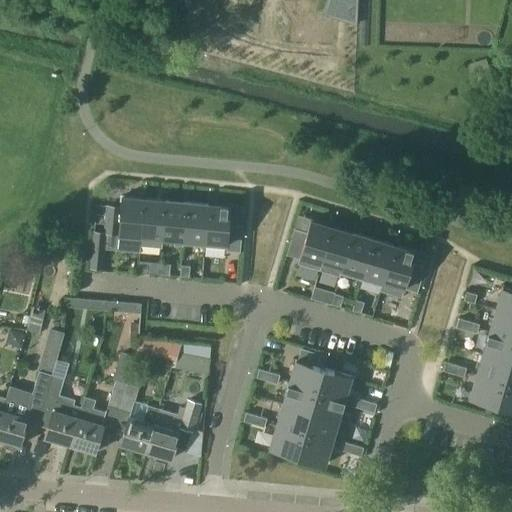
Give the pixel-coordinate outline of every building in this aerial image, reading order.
[(107,205),(104,233),(118,234),(116,250),(138,252),(143,198),(121,196),(120,206),(107,205)] [(160,247),(165,200),(143,198),(138,252),(139,252),(140,246),(160,247)] [(182,245),(186,202),(165,200),(160,247),(161,247),(162,238),(174,239),(174,245),(182,246),(182,245)] [(204,247),(208,204),(186,202),(182,245),(204,247)] [(229,223),(230,206),(208,204),(204,247),(225,248),(225,251),(239,252),(242,224),(229,223)] [(331,226),(310,220),(306,232),(293,228),(285,254),(298,258),(297,263),(318,270),(331,226)] [(331,226),(318,270),(339,276),(340,274),(352,233),(331,226)] [(116,250),(118,234),(104,233),(93,232),(90,267),(96,268),(102,268),(103,249),(116,250)] [(373,239),(352,233),(340,274),(360,280),(373,239)] [(393,245),(373,239),(360,280),(380,286),(379,290),(380,291),(393,245)] [(415,251),(393,245),(380,291),(401,297),(404,288),(417,292),(425,266),(412,262),(415,251)] [(41,294),(49,265),(35,261),(27,291),(41,294)] [(148,273),(157,274),(158,263),(149,262),(148,273)] [(159,263),(158,274),(169,275),(170,264),(159,263)] [(180,265),(179,276),(188,277),(190,265),(180,265)] [(0,267),(0,306),(22,308),(24,268),(0,267)] [(323,289),(314,286),(311,297),(319,300),(323,289)] [(511,289),(502,287),(495,309),(511,314),(511,289)] [(466,291),(463,300),(474,303),(476,294),(466,291)] [(334,293),(331,304),(340,306),(343,296),(334,293)] [(355,299),(351,310),(360,312),(363,302),(355,299)] [(511,314),(495,309),(488,331),(511,338),(511,314)] [(458,318),(455,326),(466,329),(468,321),(458,318)] [(162,333),(139,331),(139,321),(122,320),(121,338),(129,338),(129,354),(146,354),(147,343),(161,343),(162,333)] [(478,324),(468,321),(466,329),(476,332),(478,324)] [(92,346),(92,327),(73,327),(73,346),(92,346)] [(52,373),(64,332),(49,328),(38,369),(39,369),(52,373)] [(511,352),(511,338),(488,331),(482,353),(509,361),(511,352)] [(81,405),(70,443),(95,451),(103,424),(113,427),(131,368),(135,356),(122,352),(114,377),(116,377),(106,411),(92,408),(95,398),(84,395),(81,405)] [(509,361),(482,353),(475,375),(503,383),(509,361)] [(51,375),(36,424),(37,424),(38,420),(48,423),(44,436),(70,443),(81,405),(73,403),(75,398),(59,393),(64,376),(68,361),(56,358),(52,373),(51,375)] [(288,382),(316,390),(324,365),(323,365),(322,367),(295,359),(288,382)] [(445,361),(442,370),(453,373),(455,364),(445,361)] [(511,385),(511,362),(509,361),(503,383),(511,385)] [(466,367),(455,364),(453,373),(463,376),(466,367)] [(324,365),(316,390),(344,398),(350,376),(324,368),(324,366),(324,365)] [(131,368),(113,427),(124,430),(120,443),(145,450),(158,407),(134,400),(143,371),(131,368)] [(266,380),(269,372),(258,368),(256,377),(266,380)] [(5,397),(0,414),(0,439),(4,440),(3,443),(4,446),(13,449),(16,447),(16,444),(18,445),(26,421),(36,424),(52,373),(39,369),(33,392),(21,388),(9,385),(5,397)] [(266,380),(277,383),(279,375),(269,372),(266,380)] [(468,398),(495,406),(495,408),(503,383),(475,375),(468,398)] [(288,382),(282,404),(310,412),(316,390),(288,382)] [(511,385),(503,383),(495,408),(496,408),(497,406),(511,410),(511,385)] [(316,390),(310,412),(337,420),(344,398),(316,390)] [(355,397),(353,406),(363,409),(366,400),(355,397)] [(158,407),(145,450),(170,458),(179,430),(180,426),(192,430),(201,402),(188,398),(185,407),(178,405),(175,415),(158,410),(159,407),(158,407)] [(376,403),(366,400),(363,409),(374,412),(376,403)] [(275,426),(303,434),(310,412),(282,404),(275,426)] [(253,424),(256,415),(246,412),(243,421),(253,424)] [(310,412),(303,434),(331,442),(337,420),(310,412)] [(253,424),(264,427),(266,418),(256,415),(253,424)] [(275,426),(269,448),(296,456),(295,458),(296,459),(303,434),(275,426)] [(303,434),(296,459),(297,457),(324,465),(331,442),(303,434)] [(342,441),(340,449),(350,452),(353,444),(342,441)] [(363,447),(353,444),(350,452),(361,455),(363,447)]
